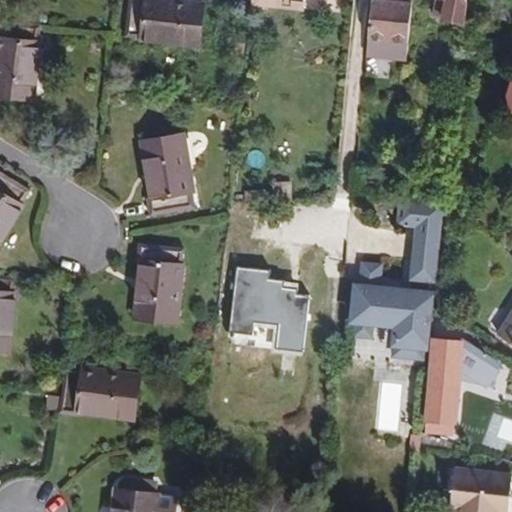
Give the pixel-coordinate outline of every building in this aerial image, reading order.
[(128,0),(125,37),(140,39),(200,45),(204,5),(157,0),(128,0)] [(251,0),(251,3),(251,5),(304,10),(305,0),(251,0)] [(372,0),(368,40),(409,45),(413,2),(397,0),(372,0)] [(465,24),(467,0),(436,0),(434,17),(465,24)] [(41,26),(0,21),(0,96),(33,100),(41,26)] [(183,134),(143,142),(154,200),(149,201),(152,217),(197,209),(183,134)] [(0,245),(32,191),(0,172),(0,245)] [(388,185),(370,182),(368,193),(387,196),(388,185)] [(445,204),(401,200),(398,227),(417,229),(416,236),(442,238),(445,204)] [(497,242),(511,255),(511,230),(506,230),(497,242)] [(442,238),(416,236),(414,261),(439,263),(442,238)] [(184,248),(139,244),(138,260),(142,260),(137,319),(177,323),(184,248)] [(283,263),(264,259),(260,274),(280,278),(283,263)] [(360,288),(356,322),(358,322),(376,324),(377,324),(377,321),(401,323),(397,354),(424,357),(431,295),(436,296),(439,263),(414,261),(412,281),(416,281),(415,293),(381,290),(383,266),(366,264),(363,288),(360,288)] [(16,278),(0,275),(0,351),(5,352),(16,278)] [(511,311),(497,335),(511,344),(511,311)] [(376,324),(358,322),(356,337),(375,339),(376,324)] [(432,337),(424,421),(454,424),(463,340),(432,337)] [(306,372),(244,366),(240,411),(301,417),(306,372)] [(140,377),(66,367),(60,414),(76,416),(76,411),(134,418),(140,377)] [(456,508),(455,511),(511,511),(511,497),(510,497),(511,477),(511,475),(455,469),(450,507),(456,508)] [(155,511),(158,494),(117,490),(115,511),(155,511)]
